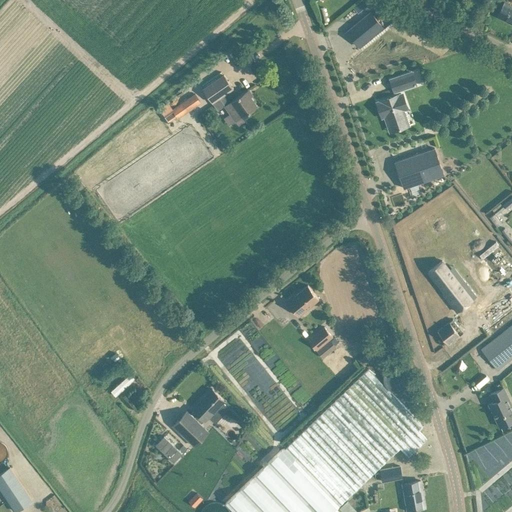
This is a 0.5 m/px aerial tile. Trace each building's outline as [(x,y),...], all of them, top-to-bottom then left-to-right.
[(358,12),(370,2),(367,0),(363,0),(354,7),(358,12)] [(497,16),(511,23),(511,5),(504,2),(497,16)] [(324,7),(319,8),(323,22),(327,20),(324,7)] [(360,46),(383,27),(370,12),(347,31),(360,46)] [(363,70),(419,32),(410,19),(354,57),(363,70)] [(411,55),(399,60),(401,64),(413,59),(411,55)] [(412,70),(389,78),(394,93),(417,85),(412,70)] [(224,74),(205,87),(202,88),(212,102),(219,98),(235,121),(257,105),(247,90),(232,100),(226,93),(234,88),(224,74)] [(398,94),(389,97),(380,101),(380,102),(377,103),(381,112),(385,111),(392,130),(399,128),(401,128),(400,127),(407,125),(401,107),(407,105),(403,92),(398,94)] [(186,99),(172,109),(164,114),(169,122),(177,116),(178,118),(201,102),(195,93),(186,99)] [(435,147),(395,161),(404,188),(444,174),(435,147)] [(402,201),(411,198),(409,190),(400,192),(402,201)] [(511,196),(494,210),(497,214),(507,207),(508,208),(511,204),(511,196)] [(511,235),(505,227),(501,230),(511,242),(511,241),(511,235)] [(442,260),(428,271),(445,292),(443,293),(457,311),(477,295),(463,278),(459,281),(449,269),(442,260)] [(295,295),(294,294),(286,300),(299,315),(319,299),(308,285),(295,295)] [(282,297),(274,303),(288,323),(297,317),(282,297)] [(438,331),(448,344),(463,333),(453,319),(438,331)] [(511,324),(481,348),(497,369),(498,369),(499,370),(511,360),(511,324)] [(336,346),(330,339),(333,336),(324,326),(308,339),(323,357),(336,346)] [(384,361),(374,347),(357,358),(362,365),(369,359),(372,363),(375,360),(379,365),(384,361)] [(134,419),(150,392),(124,361),(87,390),(127,445),(134,419)] [(102,367),(97,370),(100,376),(105,373),(102,367)] [(369,368),(285,448),(226,503),(234,511),(341,511),(338,508),(343,503),(400,448),(408,457),(420,446),(427,439),(419,430),(424,425),(369,368)] [(511,403),(504,387),(500,389),(491,393),(494,401),(489,403),(500,426),(511,420),(511,403)] [(212,388),(193,408),(200,415),(206,420),(209,417),(213,412),(219,418),(231,406),(225,400),(219,395),(212,388)] [(187,410),(173,425),(180,431),(194,444),(197,441),(208,430),(194,417),(187,410)] [(156,445),(173,461),(182,453),(164,436),(156,445)] [(0,438),(0,447),(7,451),(12,443),(1,437),(0,438)] [(380,469),(382,480),(402,477),(400,465),(380,469)] [(10,466),(0,473),(0,487),(16,511),(32,500),(10,466)] [(425,506),(421,480),(401,483),(407,510),(425,506)] [(348,501),(341,507),(339,508),(342,511),(357,511),(358,511),(348,501)] [(199,511),(200,511),(205,507),(200,503),(195,509),(199,511)]
